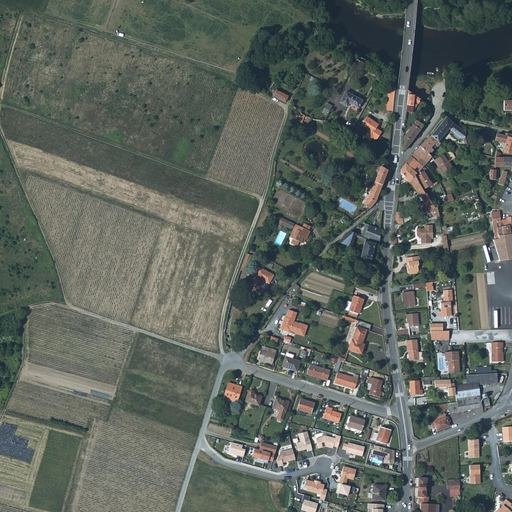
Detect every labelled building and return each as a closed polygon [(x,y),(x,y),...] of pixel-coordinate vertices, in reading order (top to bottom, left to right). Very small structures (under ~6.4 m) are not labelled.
[(276,90),(281,93),(285,84),(277,80),(273,89),(276,90)] [(289,97),(285,94),(281,93),(276,90),(274,96),(286,102),(289,97)] [(363,100),(347,92),(341,103),(349,107),(350,103),(359,108),(363,100)] [(405,111),(412,112),(413,101),(419,105),(421,101),(414,96),(407,95),(405,111)] [(511,101),(503,101),(503,111),(511,110),(511,101)] [(332,105),(326,102),(322,112),(327,115),(332,105)] [(382,132),(377,128),(379,125),(368,116),(362,124),(369,129),(364,136),(370,140),(372,137),(376,140),(382,132)] [(445,118),(430,136),(437,142),(448,130),(461,140),(456,141),(457,147),(461,147),(465,147),(464,139),(463,139),(465,133),(452,124),(445,118)] [(403,148),(402,147),(401,150),(401,153),(402,153),(423,125),(416,120),(404,137),(403,148)] [(511,154),(511,134),(505,133),(505,135),(497,134),(495,141),(505,143),(503,153),(511,154)] [(430,136),(419,147),(428,155),(436,147),(437,147),(440,144),(437,142),(430,136)] [(419,147),(414,153),(426,163),(430,158),(431,157),(428,155),(419,147)] [(495,167),(503,167),(503,158),(500,158),(501,154),(497,151),(495,156),(495,160),(491,160),(489,166),(495,166),(495,167)] [(438,168),(442,166),(445,172),(452,168),(449,162),(448,162),(441,152),(433,158),(439,166),(438,168)] [(414,153),(410,157),(422,167),(426,163),(414,153)] [(417,173),(422,167),(410,157),(405,163),(417,173)] [(503,167),(511,167),(511,158),(503,158),(503,167)] [(409,182),(408,183),(420,197),(424,203),(421,205),(424,210),(431,205),(414,176),(417,173),(405,163),(400,170),(400,174),(409,182)] [(445,172),(442,166),(438,168),(437,168),(441,174),(443,173),(444,176),(447,175),(445,172)] [(370,208),(376,202),(388,171),(381,167),(369,198),(364,205),(370,208)] [(423,170),(417,176),(421,184),(424,189),(432,185),(423,170)] [(503,171),(498,184),(503,186),(507,172),(503,171)] [(491,197),(493,190),(495,186),(488,184),(485,195),(491,197)] [(437,207),(429,210),(433,217),(439,215),(437,207)] [(396,225),(400,225),(410,218),(407,212),(402,215),(402,213),(396,212),(395,223),(396,225)] [(491,213),(493,227),(501,226),(499,212),(491,213)] [(510,235),(510,234),(510,233),(509,225),(511,225),(510,217),(507,217),(506,220),(506,225),(501,226),(502,236),(510,235)] [(301,228),(295,225),(295,226),(293,225),(294,224),(281,218),(277,226),(278,226),(277,228),(280,229),(281,227),(282,225),(290,228),(292,228),(294,228),(291,233),(295,234),(293,239),(291,243),(297,247),(299,242),(301,243),(303,238),(306,239),(310,232),(308,231),(301,228)] [(361,222),(338,243),(349,247),(351,248),(356,234),(379,243),(381,230),(361,222)] [(431,224),(423,225),(423,227),(418,228),(415,230),(416,236),(418,238),(419,238),(420,244),(430,243),(430,239),(432,239),(431,224)] [(499,261),(511,258),(511,235),(511,234),(510,234),(510,235),(502,236),(501,226),(493,227),(495,239),(493,239),(499,261)] [(375,244),(365,241),(360,257),(371,259),(375,244)] [(247,266),(251,256),(246,254),(242,264),(247,266)] [(418,256),(405,258),(407,272),(409,274),(416,273),(418,271),(417,266),(418,264),(418,261),(419,259),(418,256)] [(274,276),(256,266),(254,270),(257,272),(250,284),(250,285),(258,289),(263,280),(269,284),(274,276)] [(292,294),(298,287),(294,284),(288,291),(292,294)] [(438,311),(439,317),(451,316),(450,302),(452,302),(451,290),(443,290),(444,302),(440,303),(441,311),(438,311)] [(413,292),(402,293),(403,300),(404,300),(405,307),(415,306),(413,292)] [(352,295),(350,301),(348,310),(358,314),(363,299),(352,295)] [(286,317),(285,316),(283,321),(285,322),(284,324),(282,325),(281,329),(290,332),(290,331),(295,332),(295,333),(303,336),(307,326),(299,323),(293,321),(297,312),(289,310),(286,317)] [(417,314),(406,315),(406,319),(408,319),(409,327),(418,326),(417,314)] [(353,335),(363,338),(366,330),(368,331),(370,324),(358,320),(353,335)] [(409,328),(410,335),(419,334),(418,327),(409,328)] [(442,331),(430,331),(430,340),(449,339),(448,331),(442,331)] [(363,344),(361,344),(363,338),(353,335),(351,341),(350,340),(347,350),(360,354),(363,344)] [(416,340),(405,341),(407,351),(408,351),(409,360),(423,358),(422,351),(418,352),(416,340)] [(504,343),(492,343),(492,363),(504,362),(504,358),(503,358),(503,348),(504,348),(504,343)] [(267,351),(260,349),(257,358),(272,363),(276,350),(268,348),(267,351)] [(458,351),(444,352),(445,360),(448,360),(448,373),(460,372),(458,351)] [(286,356),(285,356),(282,366),(297,371),(300,361),(292,358),(293,354),(287,352),(286,356)] [(330,370),(310,364),(306,374),(327,380),(330,370)] [(352,377),(338,373),(335,383),(354,389),(357,379),(352,377)] [(466,379),(466,384),(478,384),(496,385),(496,376),(491,376),(476,375),(466,375),(466,379)] [(383,381),(370,377),(368,383),(372,384),(369,393),(380,397),(382,391),(380,390),(383,381)] [(449,379),(434,380),(434,388),(446,387),(448,396),(456,395),(454,383),(450,383),(449,379)] [(480,399),(478,384),(466,384),(466,379),(454,379),(454,383),(456,395),(456,402),(460,402),(470,401),(480,399)] [(410,394),(419,394),(419,380),(409,380),(410,394)] [(241,386),(227,382),(223,397),(236,401),(241,386)] [(248,390),(245,401),(258,405),(261,395),(253,393),(253,391),(251,389),(248,390)] [(288,400),(275,397),(272,407),(279,409),(277,418),(278,419),(281,420),(282,419),(288,400)] [(300,398),(298,408),(296,413),(304,416),(306,411),(311,413),(314,402),(300,398)] [(448,408),(454,424),(482,413),(481,407),(489,406),(488,398),(483,399),(484,402),(480,402),(480,399),(470,401),(460,402),(456,402),(446,403),(448,408)] [(332,408),(326,406),(323,418),(339,422),(341,413),(331,410),(332,408)] [(433,427),(436,427),(437,430),(449,426),(445,414),(434,418),(435,421),(431,423),(433,427)] [(365,420),(350,415),(346,426),(361,430),(365,420)] [(390,429),(380,426),(378,433),(376,440),(386,443),(390,429)] [(312,450),(308,432),(299,434),(301,443),(297,444),(298,451),(307,449),(307,451),(312,450)] [(341,435),(336,434),(335,438),(326,435),(316,438),(319,448),(326,446),(333,447),(333,445),(338,447),(341,435)] [(479,457),(478,439),(468,439),(469,457),(479,457)] [(242,445),(232,442),(229,453),(243,457),(245,450),(241,449),(242,445)] [(261,442),(259,449),(275,453),(277,447),(261,442)] [(365,446),(349,442),(348,444),(347,450),(346,453),(350,454),(350,452),(362,455),(365,446)] [(394,449),(374,444),(372,453),(385,456),(385,462),(394,462),(394,455),(392,455),(394,449)] [(259,449),(255,448),(253,457),(257,458),(256,460),(268,463),(269,460),(272,461),(274,455),(275,453),(259,449)] [(277,460),(278,466),(283,465),(283,463),(295,459),(292,448),(280,452),(281,455),(278,456),(277,460)] [(479,474),(479,465),(469,465),(469,484),(479,483),(479,478),(479,477),(478,474),(479,474)] [(339,483),(346,485),(347,478),(353,479),(355,469),(343,466),(339,483)] [(427,500),(428,499),(429,496),(425,496),(426,478),(418,477),(417,496),(418,496),(418,500),(424,501),(425,500),(427,500)] [(321,494),(320,499),(324,500),(327,489),(323,488),(324,485),(323,484),(320,483),(320,481),(316,480),(316,482),(307,479),(305,486),(308,487),(307,490),(321,494)] [(450,489),(450,494),(459,494),(459,482),(447,482),(447,489),(450,489)] [(339,483),(338,483),(337,486),(339,487),(338,489),(337,489),(336,492),(339,493),(338,496),(342,498),(343,494),(348,495),(349,490),(354,492),(355,487),(346,485),(339,483)] [(372,486),(372,500),(383,500),(384,491),(385,491),(385,486),(372,486)] [(310,496),(304,494),(302,501),(304,501),(301,509),(311,511),(315,511),(318,503),(309,500),(310,496)] [(435,511),(436,503),(428,503),(428,499),(427,500),(425,500),(424,501),(418,500),(418,503),(420,503),(420,511),(435,511)] [(503,505),(507,508),(510,504),(505,500),(502,504),(503,505)] [(511,511),(511,502),(510,504),(507,508),(503,505),(497,511),(496,510),(494,511),(511,511)] [(384,504),(368,503),(367,509),(371,509),(371,511),(381,511),(382,509),(383,509),(384,504)]
